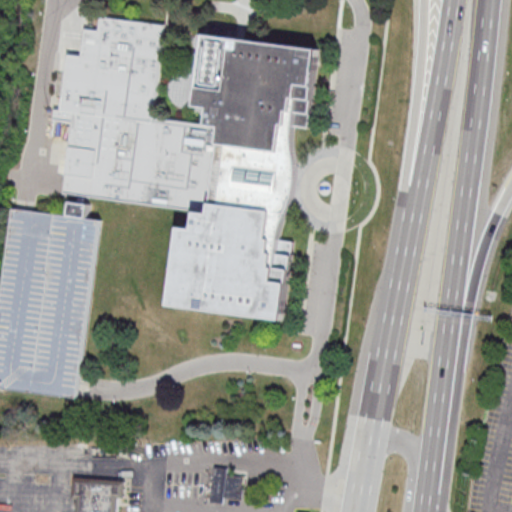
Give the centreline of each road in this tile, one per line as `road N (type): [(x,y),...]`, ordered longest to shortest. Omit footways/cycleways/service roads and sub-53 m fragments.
road 1 (primary): [(447,376),(487,0)]
road 2 (primary): [(452,0),(419,203)]
road 3 (motorway): [(430,0),(419,203)]
road 4 (motorway): [(447,376),(476,257),(511,189)]
road 5 (primary): [(386,356),(359,511)]
road 6 (primary): [(419,203),(386,356)]
road 7 (primary): [(429,511),(447,376)]
